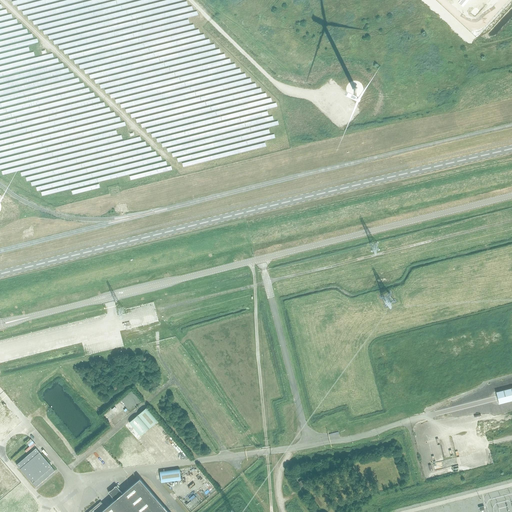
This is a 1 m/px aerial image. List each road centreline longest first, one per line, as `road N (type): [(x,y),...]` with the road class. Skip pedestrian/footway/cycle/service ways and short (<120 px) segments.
road 1 (unclassified): [(0,324),(511,195)]
road 2 (unclassified): [(511,148),(0,273)]
road 3 (track): [(511,220),(156,310)]
road 4 (track): [(251,260),(271,511)]
road 5 (track): [(153,314),(160,356),(271,511)]
road 6 (track): [(1,0),(167,158)]
